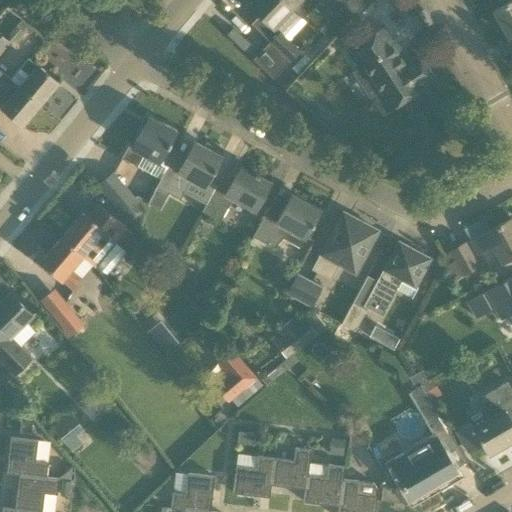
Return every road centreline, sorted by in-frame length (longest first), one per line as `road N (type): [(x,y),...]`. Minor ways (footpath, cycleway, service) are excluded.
road 1 (residential): [(511,187),(432,228),(141,61)]
road 2 (residential): [(0,230),(141,61)]
road 3 (residential): [(511,128),(443,0)]
